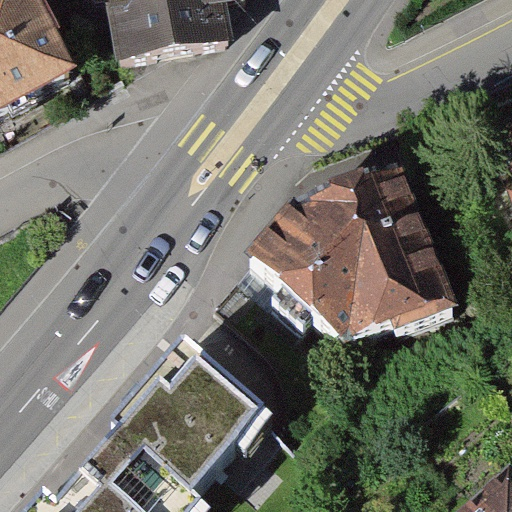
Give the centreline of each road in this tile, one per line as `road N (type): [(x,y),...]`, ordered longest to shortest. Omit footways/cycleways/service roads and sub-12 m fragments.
road 1 (secondary): [(184,202),(0,433)]
road 2 (residential): [(286,75),(340,111),(378,120),(511,51)]
road 3 (residential): [(184,202),(135,169),(100,165),(58,176),(0,207)]
road 4 (secondary): [(286,75),(184,202)]
